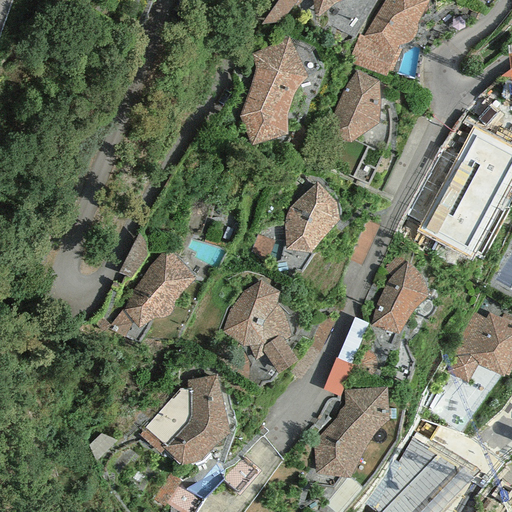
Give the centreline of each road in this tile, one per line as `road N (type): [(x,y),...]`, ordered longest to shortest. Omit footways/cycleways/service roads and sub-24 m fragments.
road 1 (residential): [(267,0),(97,290),(84,296),(72,296),(62,273),(163,0)]
road 2 (residential): [(454,94),(285,430)]
road 3 (residential): [(454,94),(440,83),(441,64),(506,0)]
